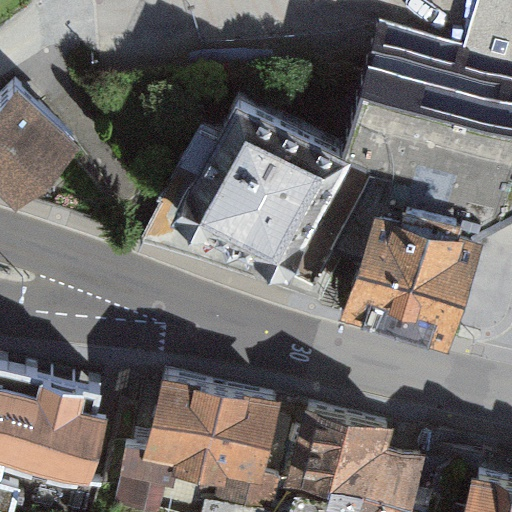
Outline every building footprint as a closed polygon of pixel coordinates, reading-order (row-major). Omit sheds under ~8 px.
[(93,136),(40,76),(0,111),(0,161),(28,193),(93,136)] [(352,165),(511,193),(511,100),(367,76),(352,165)] [(350,145),(239,91),(221,126),(206,119),(185,160),(201,168),(174,223),(285,277),(350,145)] [(511,274),(511,224),(405,186),(368,288),(491,332),(511,274)] [(21,475),(3,470),(8,453),(92,474),(116,380),(0,350),(0,505),(13,509),(21,475)] [(282,398),(168,370),(147,454),(262,482),(282,398)] [(421,511),(445,432),(325,398),(300,481),(407,511),(421,511)] [(511,511),(511,466),(503,464),(490,511),(511,511)]
